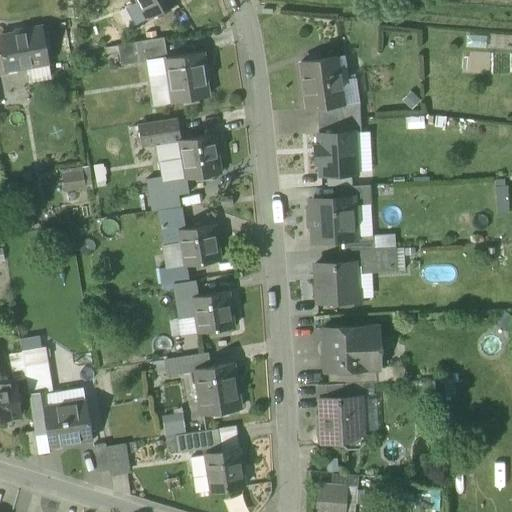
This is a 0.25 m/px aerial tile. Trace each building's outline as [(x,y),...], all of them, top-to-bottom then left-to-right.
[(137,0),(140,5),(147,19),(178,2),(176,0),(137,0)] [(126,13),(134,27),(147,19),(140,5),(126,13)] [(0,36),(0,46),(4,70),(49,63),(43,27),(24,30),(24,33),(0,36)] [(123,49),(127,71),(147,67),(167,64),(166,58),(182,55),(180,40),(123,49)] [(167,64),(173,102),(207,97),(203,70),(205,69),(202,52),(182,55),(166,58),(167,64)] [(344,55),(336,57),(343,104),(359,102),(355,76),(347,77),(344,55)] [(300,62),(307,109),(317,107),(343,104),(336,57),(300,62)] [(153,106),(173,102),(167,64),(147,67),(153,106)] [(343,104),(317,107),(318,134),(353,133),(361,132),(360,118),(359,102),(343,104)] [(420,106),(377,110),(379,130),(421,126),(420,106)] [(179,139),(180,139),(177,118),(137,124),(140,145),(159,142),(179,139)] [(320,162),(320,174),(326,174),(350,173),(355,172),(353,133),(318,134),(319,147),(315,147),(315,162),(320,162)] [(186,179),(219,173),(217,156),(215,156),(211,134),(180,139),(179,139),(186,179)] [(165,182),(186,179),(179,139),(159,142),(164,175),(165,182)] [(78,165),(81,192),(89,191),(87,165),(78,165)] [(59,191),(79,189),(77,167),(58,168),(59,191)] [(326,174),(327,186),(351,185),(350,173),(326,174)] [(188,193),(186,179),(165,182),(164,175),(146,178),(149,199),(178,194),(188,193)] [(351,198),(351,205),(371,205),(369,185),(340,187),(340,199),(351,198)] [(158,210),(180,206),(178,194),(149,199),(151,211),(158,210)] [(221,198),(222,207),(232,206),(232,197),(221,198)] [(311,214),(313,240),(342,238),(353,238),(353,236),(351,205),(351,198),(340,199),(311,200),(311,204),(308,206),(308,213),(311,214)] [(372,235),(371,205),(351,205),(353,236),(372,235)] [(160,222),(164,245),(182,242),(179,228),(184,228),(181,206),(180,206),(158,210),(160,222)] [(148,224),(151,247),(160,246),(164,245),(160,222),(148,224)] [(182,242),(185,265),(195,264),(218,260),(216,241),(214,241),(211,224),(184,228),(179,228),(182,242)] [(394,234),(372,235),(373,249),(394,247),(394,234)] [(343,250),(359,250),(373,249),(372,235),(353,236),(353,238),(342,238),(343,250)] [(160,246),(164,268),(185,265),(182,242),(164,245),(160,246)] [(394,247),(373,249),(359,250),(360,265),(360,274),(371,273),(396,272),(396,270),(394,247)] [(402,247),(394,247),(396,270),(404,270),(402,247)] [(345,301),(349,304),(355,304),(359,299),(359,293),(355,289),(354,266),(354,262),(314,264),(316,302),(345,301)] [(166,285),(174,284),(198,280),(195,264),(185,265),(164,268),(166,285)] [(373,298),(371,273),(360,274),(360,265),(354,266),(355,289),(359,293),(359,299),(373,298)] [(203,279),(198,280),(174,284),(177,300),(194,297),(206,295),(203,279)] [(194,297),(200,332),(233,327),(227,292),(206,295),(194,297)] [(182,335),(200,332),(194,297),(177,300),(182,335)] [(322,328),(324,370),(327,370),(376,368),(374,326),(322,328)] [(41,393),(42,395),(53,392),(53,391),(52,391),(45,346),(21,350),(28,395),(41,393)] [(172,359),(175,381),(196,378),(195,369),(212,366),(210,352),(172,359)] [(196,378),(202,415),(238,409),(234,382),(236,382),(233,363),(212,366),(195,369),(196,378)] [(327,370),(328,384),(341,383),(359,382),(377,382),(376,368),(327,370)] [(14,381),(6,382),(0,382),(0,420),(20,417),(14,381)] [(359,382),(341,383),(342,397),(359,396),(359,382)] [(321,398),(342,397),(341,383),(328,384),(317,384),(318,398),(321,401),(321,400),(321,398)] [(35,435),(46,433),(42,408),(44,407),(42,395),(41,393),(28,395),(34,430),(35,435)] [(341,443),(346,449),(358,448),(364,442),(363,434),(361,432),(359,396),(342,397),(321,398),(321,400),(323,427),(322,427),(319,430),(319,439),(323,442),(341,441),(341,443)] [(86,400),(44,407),(42,408),(46,433),(48,445),(92,438),(86,400)] [(234,426),(218,428),(221,446),(221,452),(237,450),(234,426)] [(165,455),(221,446),(218,428),(162,437),(165,455)] [(22,432),(26,456),(37,454),(35,435),(34,430),(22,432)] [(98,473),(110,471),(106,447),(105,443),(94,445),(98,473)] [(126,443),(106,447),(110,471),(111,478),(132,475),(126,443)] [(205,455),(211,491),(244,486),(241,466),(239,467),(237,450),(221,452),(205,455)] [(195,494),(211,491),(205,455),(189,457),(195,494)] [(331,473),(330,485),(346,486),(356,487),(357,475),(331,473)] [(344,511),(346,486),(330,485),(317,484),(315,511),(344,511)]
